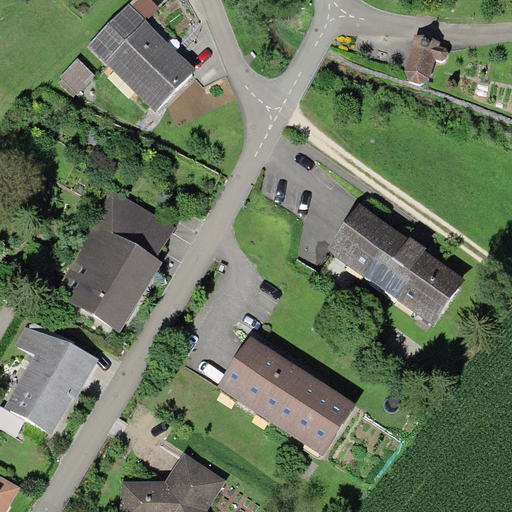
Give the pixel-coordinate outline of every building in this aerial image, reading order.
[(159,9),(150,0),(138,0),(131,7),(146,22),(159,9)] [(131,7),(129,4),(88,46),(105,63),(146,22),(131,7)] [(181,56),(146,22),(105,63),(155,113),(196,71),(181,56)] [(441,43),(415,36),(405,72),(410,83),(419,86),(430,80),(435,60),(441,63),(446,60),(448,52),(446,49),(440,46),(441,43)] [(77,60),(60,77),(78,95),(95,77),(77,60)] [(113,191),(93,223),(157,262),(176,230),(113,191)] [(408,241),(359,206),(327,251),(434,327),(466,282),(426,253),(427,251),(419,245),(409,239),(408,241)] [(142,298),(162,266),(157,262),(93,223),(77,248),(81,250),(54,294),(119,335),(142,298)] [(33,323),(29,330),(72,349),(75,343),(33,323)] [(29,330),(26,328),(15,347),(35,356),(4,410),(51,436),(73,398),(76,400),(82,391),(99,361),(72,349),(29,330)] [(251,339),(218,389),(323,458),(356,407),(299,371),(251,339)] [(203,467),(184,455),(166,484),(122,483),(121,511),(208,511),(226,481),(203,467)] [(0,477),(0,493),(0,494),(0,511),(6,511),(20,489),(0,477)]
